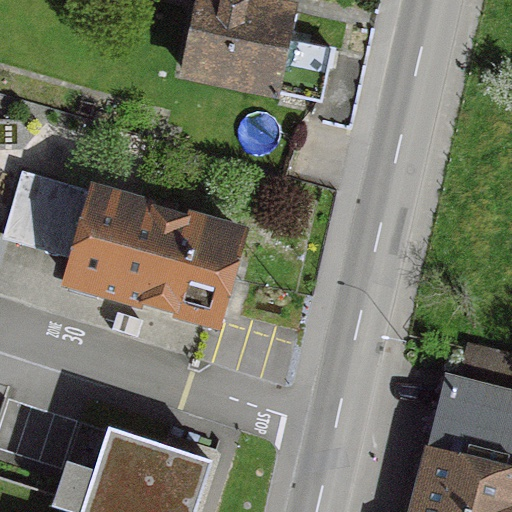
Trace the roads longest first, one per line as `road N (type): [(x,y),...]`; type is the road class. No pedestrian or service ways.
road 1 (secondary): [(336,426),(431,0)]
road 2 (residential): [(0,323),(336,426)]
